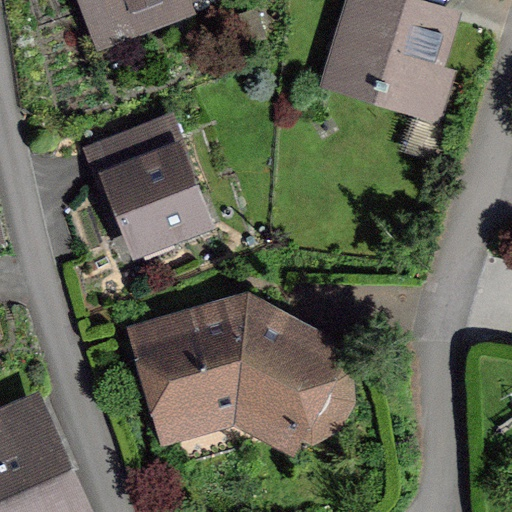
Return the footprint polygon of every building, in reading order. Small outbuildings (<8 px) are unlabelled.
[(87,0),(101,37),(197,0),(87,0)] [(356,0),(333,77),(424,104),(450,18),(390,0),(356,0)] [(236,17),(245,43),(264,37),(255,11),(236,17)] [(109,174),(138,249),(204,223),(175,149),(145,160),(134,133),(88,151),(99,178),(109,174)] [(300,418),(334,355),(265,317),(243,324),(224,314),(143,338),(169,428),(265,400),(300,418)] [(0,421),(0,511),(77,511),(30,407),(0,421)]
